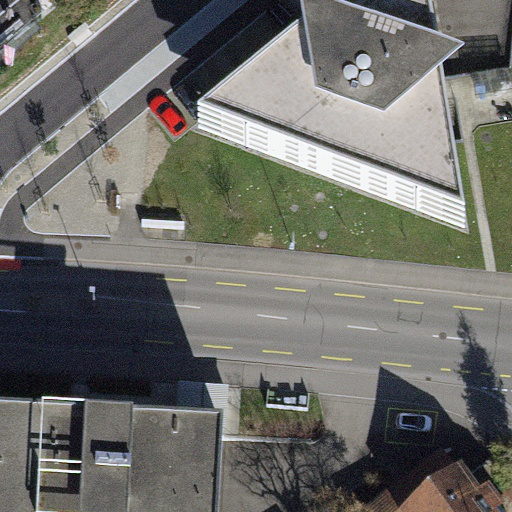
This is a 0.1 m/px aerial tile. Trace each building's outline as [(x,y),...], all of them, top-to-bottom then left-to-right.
[(0,0),(0,55),(66,0),(0,0)] [(428,0),(358,0),(199,132),(467,233),(428,0)] [(0,511),(118,511),(122,435),(0,429),(0,511)] [(221,511),(224,439),(122,435),(118,511),(221,511)] [(488,511),(454,462),(388,509),(390,511),(488,511)]
